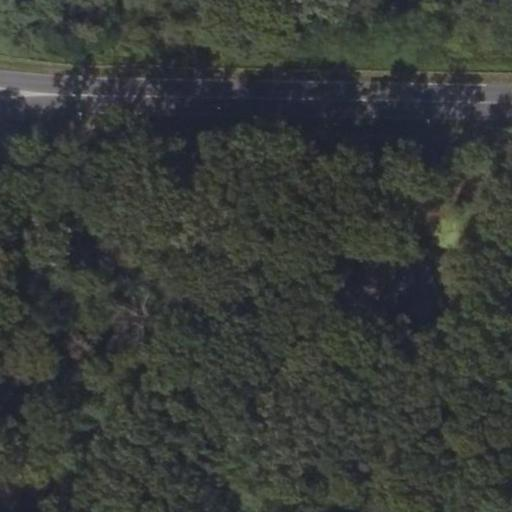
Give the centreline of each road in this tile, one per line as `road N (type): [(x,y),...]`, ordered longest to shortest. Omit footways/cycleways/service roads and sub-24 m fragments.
road 1 (secondary): [(511,104),(121,96)]
road 2 (secondary): [(121,96),(0,82)]
road 3 (secondary): [(0,106),(121,96)]
